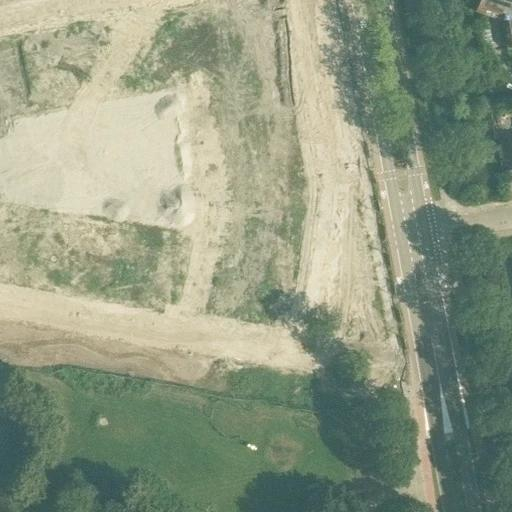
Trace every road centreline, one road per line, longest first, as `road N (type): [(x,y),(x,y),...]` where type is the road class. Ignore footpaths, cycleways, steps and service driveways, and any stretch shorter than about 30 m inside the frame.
road 1 (residential): [(188,346),(316,368),(355,204),(311,0)]
road 2 (tertiary): [(473,511),(424,236)]
road 3 (tertiary): [(401,240),(450,511)]
road 4 (tertiary): [(357,0),(401,240)]
road 5 (tertiary): [(424,236),(385,0)]
